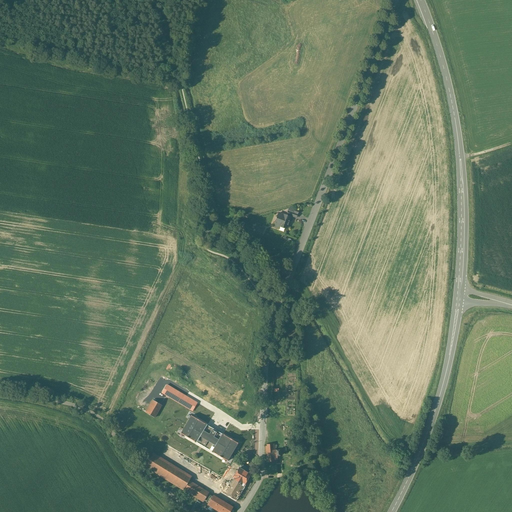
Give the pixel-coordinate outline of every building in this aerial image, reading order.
[(287,225),(289,218),(278,214),(273,227),(278,229),(279,227),(286,230),(288,226),(287,225)] [(263,227),(258,226),(254,236),(260,241),(262,235),(261,235),(263,227)] [(165,395),(170,387),(166,385),(162,393),(165,395)] [(197,403),(170,387),(165,395),(192,411),(197,403)] [(161,405),(153,400),(145,413),(154,418),(161,405)] [(201,406),(197,403),(192,411),(197,414),(201,406)] [(238,443),(191,416),(180,433),(227,461),(233,451),(238,443)] [(267,462),(275,462),(275,460),(277,459),(277,456),(280,456),(279,450),(274,450),(274,444),(266,445),(267,462)] [(191,477),(153,454),(145,466),(152,470),(184,490),(188,483),(191,477)] [(249,469),(241,464),(239,468),(235,473),(223,493),(235,500),(250,474),(247,473),(249,469)] [(207,494),(188,483),(184,490),(202,502),(207,494)] [(229,511),(232,507),(213,496),(208,505),(219,511),(229,511)]
